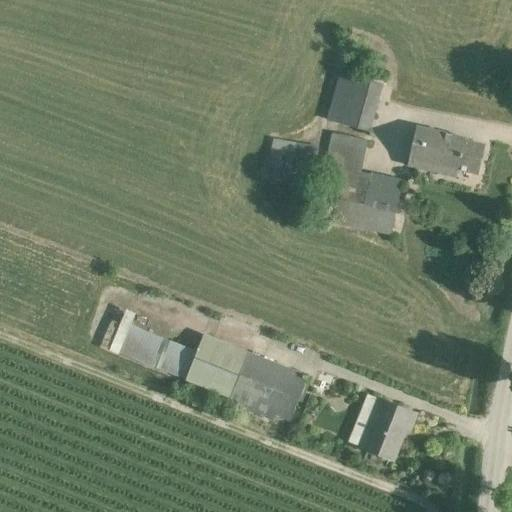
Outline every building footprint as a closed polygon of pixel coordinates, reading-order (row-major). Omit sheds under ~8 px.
[(325,124),(365,131),(374,83),(333,76),(325,124)] [(416,126),(407,165),(456,177),(457,169),(478,174),(485,145),(465,140),(465,138),(416,126)] [(332,133),(313,218),(390,235),(402,182),(360,172),(367,141),(332,133)] [(273,139),(266,177),(311,186),(319,148),(273,139)] [(197,351),(131,324),(120,354),(185,380),(185,381),(289,422),(308,375),(204,333),(197,351)] [(415,413),(380,399),(375,411),(367,408),(353,444),(391,459),(404,427),(408,429),(415,413)]
